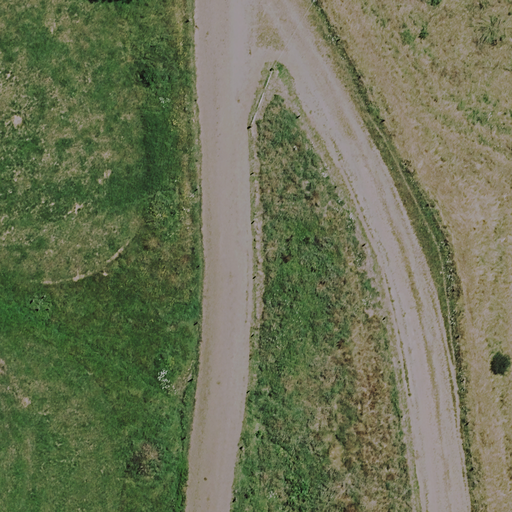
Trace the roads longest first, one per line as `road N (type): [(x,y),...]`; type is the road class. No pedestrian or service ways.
road 1 (track): [(461,511),(406,255),(258,0)]
road 2 (track): [(201,511),(229,322),(210,0)]
